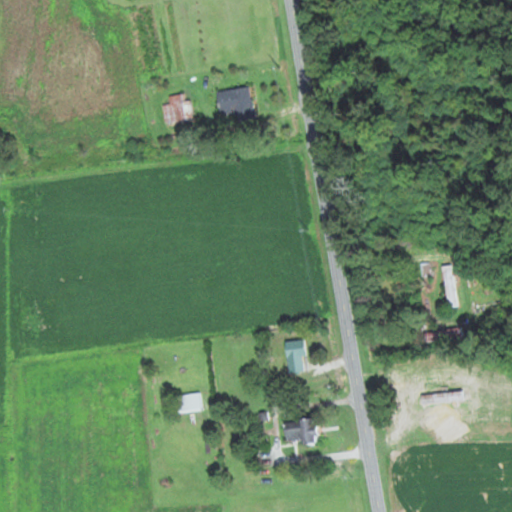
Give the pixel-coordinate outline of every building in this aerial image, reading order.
[(216,92),(220,118),(253,112),(249,87),(216,92)] [(170,96),(171,104),(162,105),(165,124),(188,121),(184,94),(170,96)] [(443,266),(446,308),(456,307),(453,265),(443,266)] [(424,340),(460,338),(460,330),(424,332),(424,340)] [(286,341),(290,373),(309,371),(305,339),(286,341)] [(177,396),(180,414),(203,409),(200,391),(177,396)] [(318,419),(282,420),(283,443),(319,441),(318,419)]
